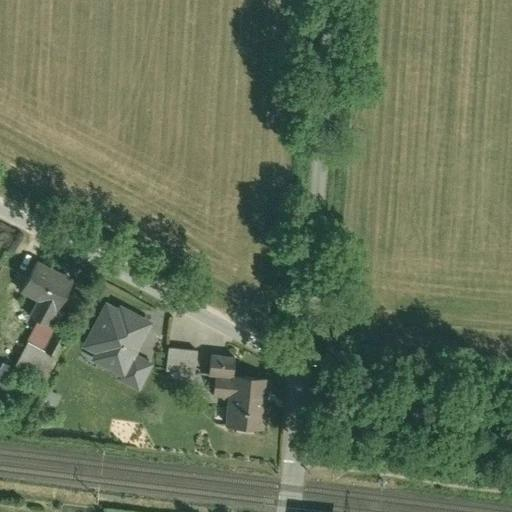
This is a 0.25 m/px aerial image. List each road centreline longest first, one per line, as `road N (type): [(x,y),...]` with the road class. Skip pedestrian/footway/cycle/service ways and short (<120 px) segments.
road 1 (unclassified): [(300,370),(328,0)]
road 2 (residential): [(0,206),(300,370)]
road 3 (track): [(296,463),(511,490)]
road 4 (unclassified): [(290,511),(300,370)]
